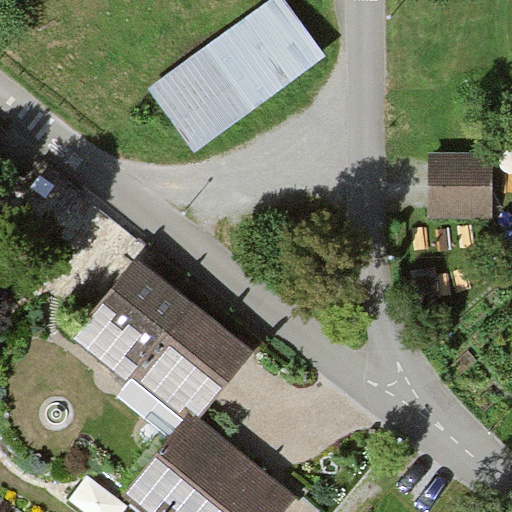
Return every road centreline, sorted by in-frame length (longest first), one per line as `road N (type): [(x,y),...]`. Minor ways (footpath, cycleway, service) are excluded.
road 1 (residential): [(384,391),(63,142)]
road 2 (residential): [(367,0),(366,221),(389,346),(384,391)]
road 3 (residential): [(511,490),(384,391)]
